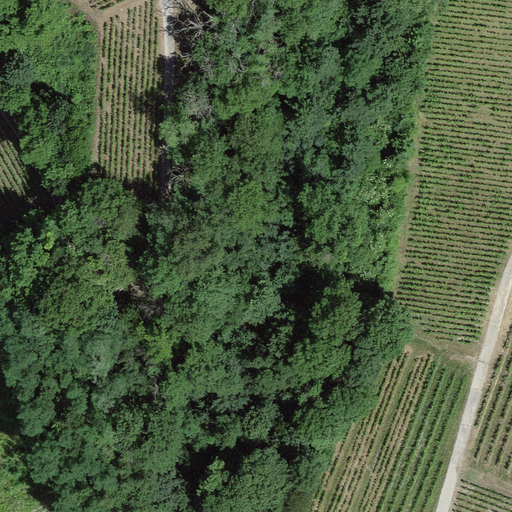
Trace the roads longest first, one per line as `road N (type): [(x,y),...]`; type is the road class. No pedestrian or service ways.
road 1 (track): [(150,0),(151,188),(137,297),(107,297),(0,109)]
road 2 (track): [(511,270),(442,511)]
